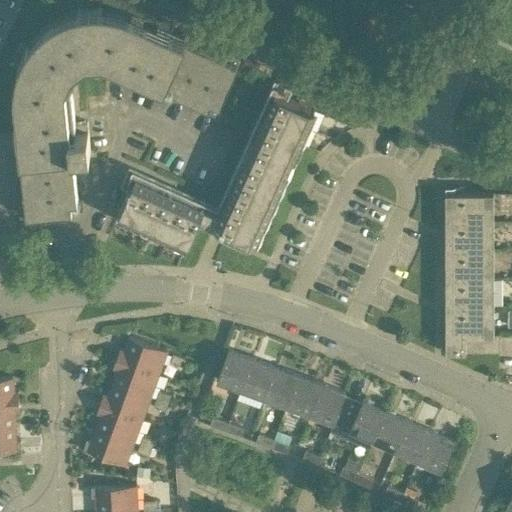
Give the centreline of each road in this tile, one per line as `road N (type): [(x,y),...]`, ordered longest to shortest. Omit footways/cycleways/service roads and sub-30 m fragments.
road 1 (residential): [(501,411),(257,304),(140,288),(53,294)]
road 2 (residential): [(53,294),(61,481)]
